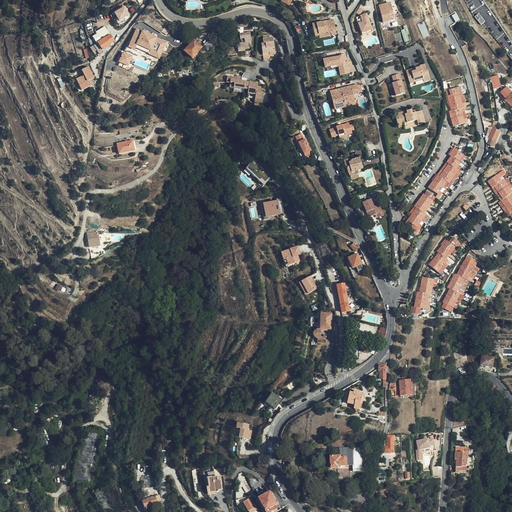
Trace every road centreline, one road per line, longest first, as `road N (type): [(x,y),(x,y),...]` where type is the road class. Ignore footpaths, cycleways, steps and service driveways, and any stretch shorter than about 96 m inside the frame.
road 1 (tertiary): [(159,0),(185,23),(257,11),(284,27),(308,118),(386,295)]
road 2 (residential): [(400,276),(483,148),(463,61),(434,0)]
road 3 (residential): [(400,276),(383,142),(340,0)]
road 4 (tertiary): [(442,511),(457,382),(480,374),(511,401)]
road 5 (tertiary): [(342,384),(290,413),(276,431),(277,469),(299,511)]
road 6 (residential): [(376,511),(365,480),(386,427),(383,350)]
road 7 (residential): [(342,384),(338,318),(303,227)]
